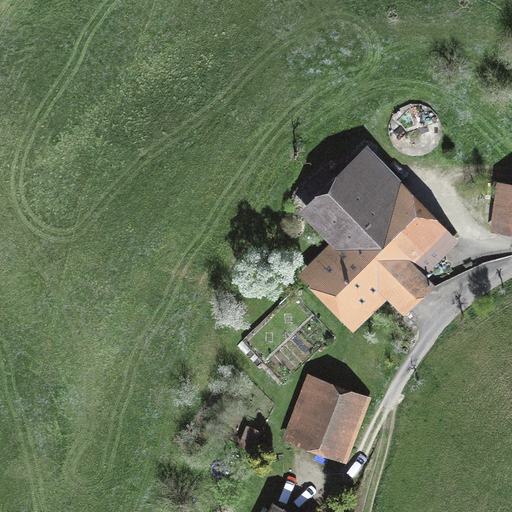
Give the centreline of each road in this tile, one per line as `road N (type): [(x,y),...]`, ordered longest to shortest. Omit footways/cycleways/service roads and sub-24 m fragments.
road 1 (track): [(511,268),(439,324),(393,395)]
road 2 (track): [(286,487),(327,486),(352,470),(393,395)]
road 3 (track): [(366,511),(393,395)]
